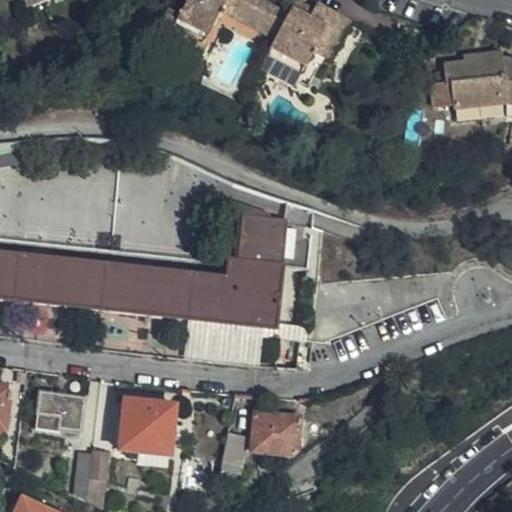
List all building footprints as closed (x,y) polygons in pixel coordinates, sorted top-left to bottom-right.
[(22,0),(26,11),(51,3),(49,0),(22,0)] [(333,28),(338,32),(346,18),(320,5),(313,18),(295,9),(290,15),(260,0),(185,0),(176,17),(209,34),(221,12),(277,40),(277,43),(271,54),(308,73),(330,31),(333,28)] [(511,60),(500,57),(499,53),(476,55),(477,60),(441,64),(442,84),(448,85),(452,123),(507,120),(511,121),(511,60)] [(271,92),(261,87),(257,97),(266,102),(271,92)] [(0,301),(272,332),(284,222),(266,219),(266,215),(207,192),(202,207),(236,221),(232,262),(226,262),(225,279),(0,252),(0,170),(25,164),(22,150),(0,154),(0,301)] [(74,434),(78,400),(37,395),(32,432),(55,435),(56,431),(74,434)] [(164,458),(170,408),(121,402),(116,452),(164,458)] [(292,452),(294,420),(251,416),(247,452),(250,454),(285,457),(292,452)] [(216,476),(234,481),(242,443),(224,438),(216,476)] [(106,455),(90,452),(89,456),(84,504),(101,511),(106,455)] [(84,504),(89,456),(74,454),(69,497),(84,504)] [(216,476),(213,488),(230,493),(231,491),(234,481),(216,476)] [(46,511),(19,499),(13,511),(46,511)]
